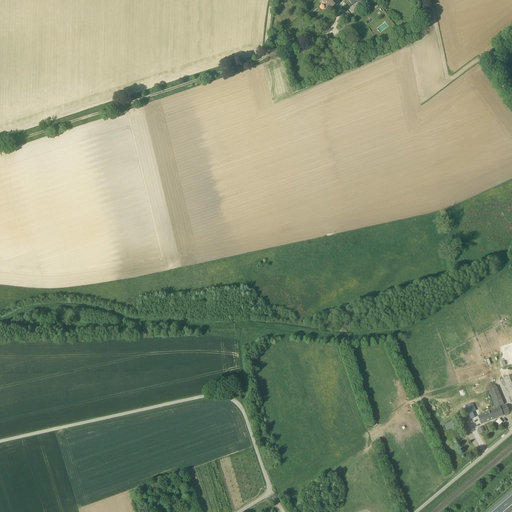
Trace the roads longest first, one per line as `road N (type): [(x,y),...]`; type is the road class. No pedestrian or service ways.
road 1 (unclassified): [(0,445),(227,399),(242,411),(282,511)]
road 2 (track): [(270,58),(0,148)]
road 3 (unclassified): [(418,511),(511,431)]
